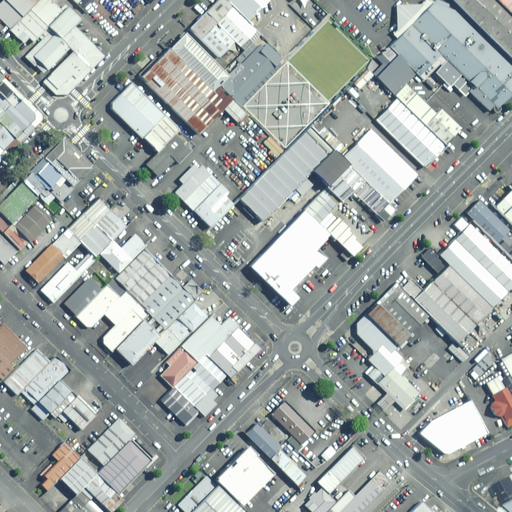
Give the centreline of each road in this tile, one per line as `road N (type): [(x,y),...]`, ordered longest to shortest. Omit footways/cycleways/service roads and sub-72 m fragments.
road 1 (secondary): [(261,314),(68,122)]
road 2 (tertiary): [(325,315),(511,128)]
road 3 (unclassified): [(184,460),(0,278)]
road 4 (secondary): [(445,488),(326,379)]
road 5 (unclassified): [(69,108),(176,0)]
